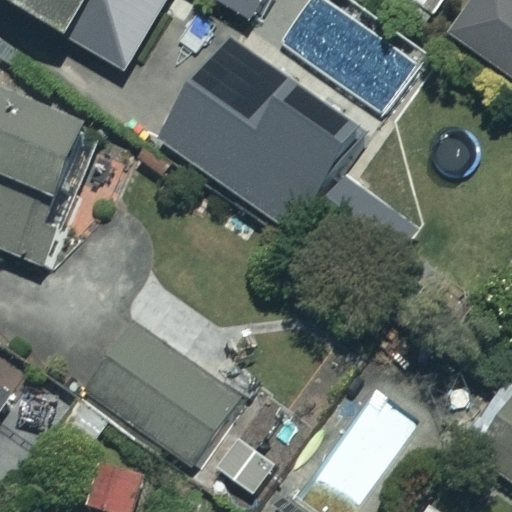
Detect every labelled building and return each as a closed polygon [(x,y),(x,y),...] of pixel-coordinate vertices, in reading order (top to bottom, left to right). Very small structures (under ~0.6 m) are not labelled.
[(249,0),(0,0),(129,73),(170,1),(229,35),(249,0)] [(444,0),(405,0),(430,19),(444,0)] [(511,0),(475,0),(451,34),(511,77),(511,0)] [(327,115),(234,49),(159,155),(237,210),(266,170),(281,180),(327,115)] [(0,253),(31,268),(90,136),(0,95),(0,253)] [(244,402),(130,323),(83,390),(197,469),(244,402)] [(0,413),(11,397),(0,389),(0,413)] [(511,406),(477,457),(511,481),(511,406)] [(140,511),(153,470),(99,455),(84,506),(103,511),(140,511)]
